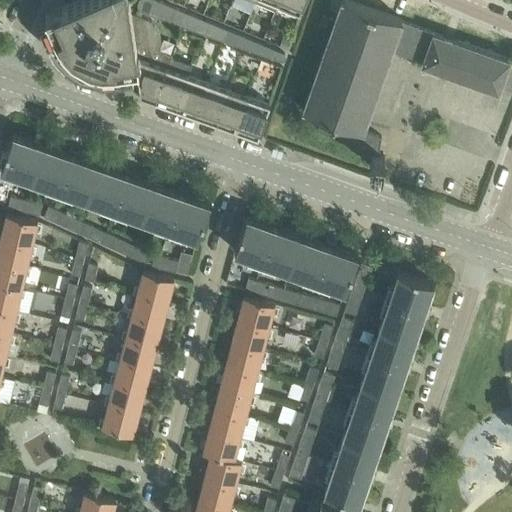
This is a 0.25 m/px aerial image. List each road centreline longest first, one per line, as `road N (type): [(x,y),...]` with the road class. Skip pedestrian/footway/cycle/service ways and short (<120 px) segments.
road 1 (residential): [(153,511),(244,164)]
road 2 (residential): [(487,247),(399,511)]
road 3 (tertiary): [(487,247),(244,164)]
road 4 (tertiary): [(244,164),(9,80)]
